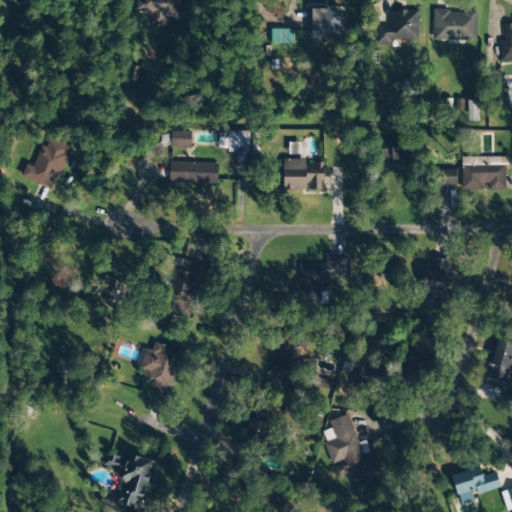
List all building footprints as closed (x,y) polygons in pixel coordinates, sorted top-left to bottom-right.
[(136,0),(135,12),(151,14),(149,24),(163,27),(165,16),(177,18),(180,0),(136,0)] [(339,6),(306,7),(307,38),(340,38),(339,6)] [(418,41),(418,11),(389,11),(389,28),(376,27),(376,44),(390,44),(390,40),(418,41)] [(432,41),(475,41),(476,12),(433,11),(432,41)] [(500,62),(511,61),(511,24),(503,25),(503,42),(499,42),(500,62)] [(292,29),(270,29),(270,44),(292,44),(292,29)] [(191,132),(171,131),(170,149),(190,149),(191,132)] [(409,138),(380,139),(381,160),(410,160),(409,138)] [(20,178),(53,190),(70,147),(50,139),(46,148),(41,146),(32,167),(25,165),(20,178)] [(505,192),(506,158),(461,157),(461,190),(481,190),(481,184),(488,184),(488,191),(505,192)] [(323,164),(305,164),(305,159),(283,160),(283,191),(324,190),(323,164)] [(217,185),(217,164),(169,163),(169,184),(217,185)] [(455,170),(433,170),(434,185),(456,185),(455,170)] [(350,255),(325,255),(325,265),(298,265),(298,284),(294,284),(294,305),(320,305),(320,293),(328,293),(328,276),(349,276),(350,255)] [(201,264),(174,258),(165,306),(191,312),(201,264)] [(425,302),(443,302),(446,259),(426,259),(424,291),(425,291),(425,302)] [(118,306),(127,287),(105,277),(96,296),(118,306)] [(435,335),(416,331),(404,379),(423,384),(435,335)] [(277,361),(274,360),(271,375),(291,379),(301,337),(283,333),(277,361)] [(503,390),(507,371),(511,372),(511,359),(509,359),(511,346),(511,342),(496,339),(490,367),(488,366),(484,386),(503,390)] [(168,391),(180,351),(153,343),(151,351),(145,350),(139,369),(145,371),(141,383),(168,391)] [(271,413),(249,411),(245,442),(267,444),(271,413)] [(380,471),(374,450),(368,452),(365,441),(357,443),(348,415),(329,421),(331,429),(321,432),(331,465),(333,465),(339,484),(380,471)] [(137,511),(149,479),(146,478),(152,462),(130,455),(127,462),(105,454),(101,466),(121,473),(110,503),(125,508),(123,511),(137,511)] [(451,475),(460,505),(475,501),(474,496),(500,488),(495,473),(481,477),(478,467),(451,475)] [(504,510),(511,508),(511,488),(501,491),(504,510)]
